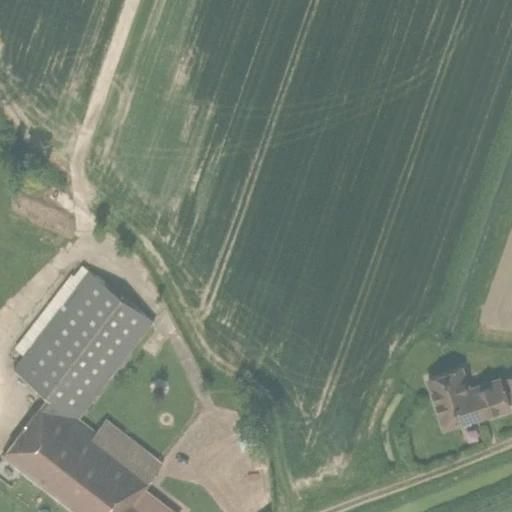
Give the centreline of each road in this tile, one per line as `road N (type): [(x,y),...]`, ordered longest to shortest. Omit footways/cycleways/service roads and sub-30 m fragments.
road 1 (track): [(132,0),(80,148),(82,228),(56,268)]
road 2 (track): [(330,511),(511,443)]
